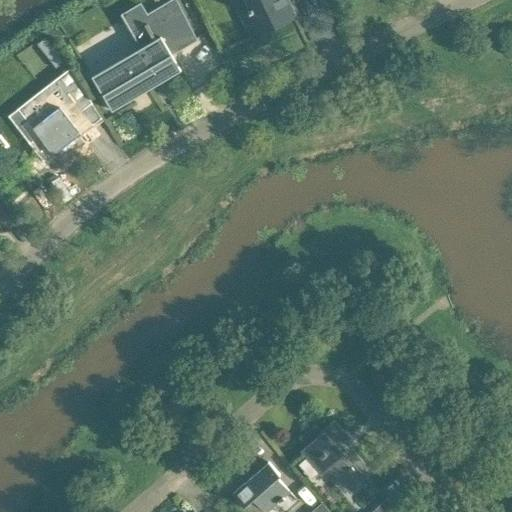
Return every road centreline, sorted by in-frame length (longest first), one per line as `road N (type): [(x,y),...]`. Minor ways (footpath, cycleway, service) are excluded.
road 1 (residential): [(0,288),(101,194),(194,132),(468,0)]
road 2 (residential): [(442,511),(373,412),(334,376),(310,372),(276,385),(133,511)]
